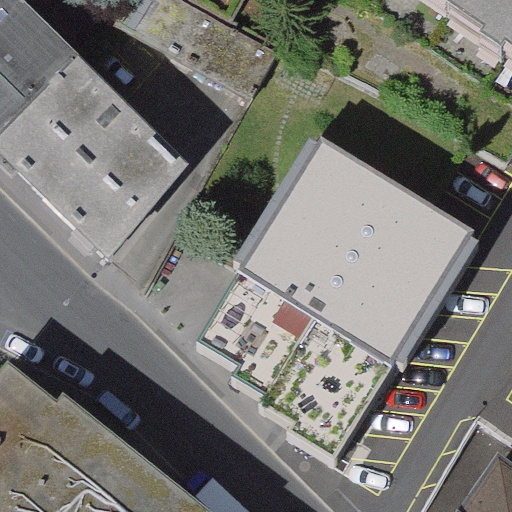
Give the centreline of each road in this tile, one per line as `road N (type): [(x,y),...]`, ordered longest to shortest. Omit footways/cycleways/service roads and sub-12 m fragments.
road 1 (tertiary): [(277,511),(0,238)]
road 2 (residential): [(389,511),(511,311)]
